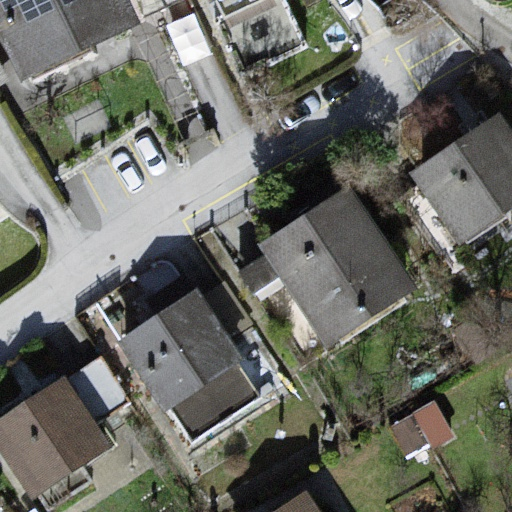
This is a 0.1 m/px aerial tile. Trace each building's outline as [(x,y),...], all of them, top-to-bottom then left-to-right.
[(133,0),(0,0),(0,34),(26,86),(149,30),(133,0)] [(205,0),(211,13),(236,0),(205,0)] [(511,132),(504,122),(416,179),(467,252),(511,221),(511,132)] [(354,198),(262,255),(337,354),(424,296),(354,198)] [(201,301),(117,353),(190,445),(254,401),(239,382),(244,364),(201,301)] [(64,386),(0,426),(0,459),(32,506),(112,457),(64,386)] [(316,511),(308,499),(288,511),(316,511)]
